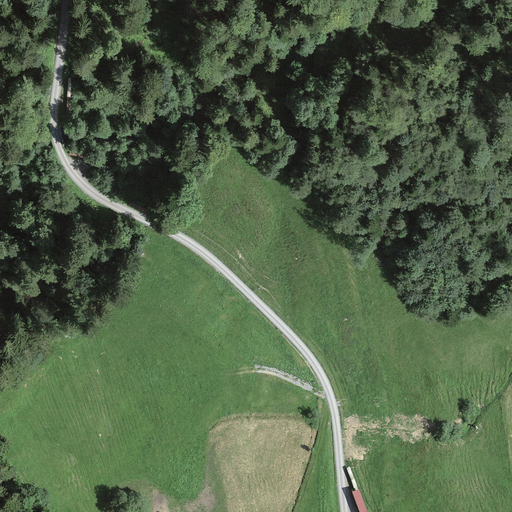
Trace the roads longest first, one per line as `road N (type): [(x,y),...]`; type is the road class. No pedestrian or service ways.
road 1 (track): [(345,511),(331,396),(311,358),(206,253),(93,193),(66,163),(53,114),(67,0)]
road 2 (track): [(94,0),(176,66),(208,118),(273,182),(321,201),(343,220),(370,331)]
